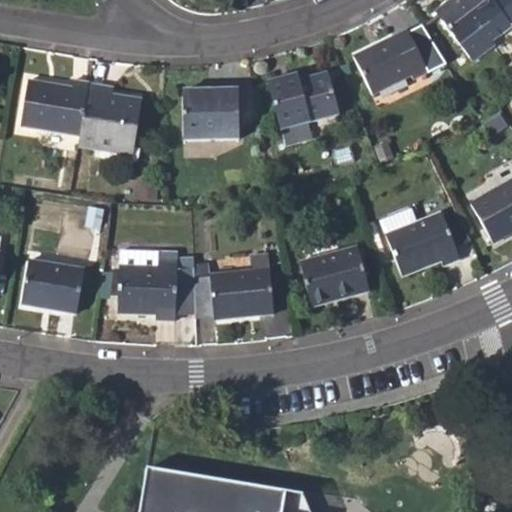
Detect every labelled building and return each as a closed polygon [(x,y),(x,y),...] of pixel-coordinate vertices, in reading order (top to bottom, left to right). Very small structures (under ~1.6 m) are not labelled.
[(511,0),(449,0),(435,12),(462,48),(491,25),(499,35),(510,26),(508,22),(511,19),(511,0)] [(491,25),(462,48),(472,62),(494,46),(491,42),(499,35),(491,25)] [(353,57),(371,95),(410,76),(413,80),(427,73),(406,30),(353,57)] [(268,82),(280,130),(337,114),(327,73),(298,80),(296,74),(268,82)] [(19,125),(79,135),(88,83),(71,80),(70,87),(27,80),(19,125)] [(96,141),(133,146),(141,99),(112,94),(112,87),(88,83),(79,135),(77,147),(95,149),(96,141)] [(182,141),(238,140),(237,90),(182,90),(182,141)] [(94,158),(129,163),(137,157),(140,148),(133,146),(96,141),(95,149),(94,158)] [(511,178),(469,203),(492,243),(511,231),(511,178)] [(384,235),(400,277),(439,261),(441,267),(459,260),(441,213),(384,235)] [(298,262),(310,307),(367,291),(355,246),(298,262)] [(251,270),(209,275),(212,315),(212,320),(272,314),(267,255),(250,256),(251,270)] [(119,273),(158,274),(159,260),(120,259),(119,273)] [(173,322),(173,311),(176,261),(159,260),(158,274),(119,273),(117,314),(155,316),(155,320),(173,322)] [(21,305),(76,313),(83,270),(28,261),(21,305)] [(173,311),(194,313),(192,276),(192,261),(176,261),(173,311)] [(194,313),(194,316),(212,315),(209,275),(192,276),(194,313)] [(303,511),(298,499),(150,473),(141,511),(303,511)]
